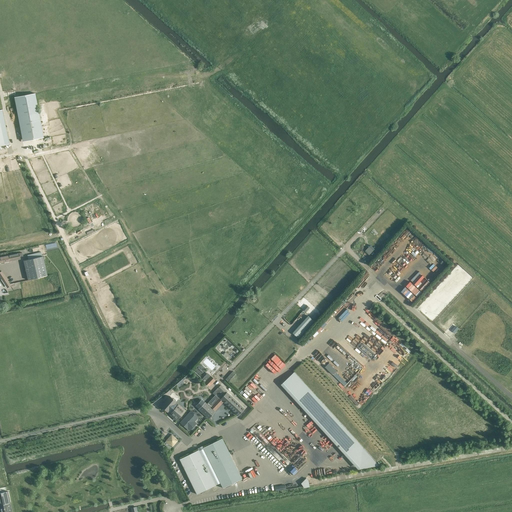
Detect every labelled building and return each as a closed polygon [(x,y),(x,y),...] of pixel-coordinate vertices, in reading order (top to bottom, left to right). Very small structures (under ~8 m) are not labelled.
[(39,113),(35,93),(14,97),(18,117),(22,116),(27,141),(39,138),(35,114),(39,113)] [(43,256),(42,256),(41,252),(28,255),(28,259),(23,261),(28,280),(48,275),(43,256)] [(19,253),(0,257),(0,263),(20,259),(19,253)] [(435,261),(441,268),(446,264),(440,257),(435,261)] [(427,266),(423,271),(430,277),(434,273),(427,266)] [(11,284),(2,271),(0,272),(0,275),(8,287),(11,286),(15,285),(14,283),(11,284)] [(420,293),(432,280),(428,276),(427,277),(423,274),(421,276),(423,278),(420,281),(418,279),(415,282),(412,279),(409,284),(420,293)] [(402,289),(407,294),(412,290),(406,284),(402,289)] [(378,294),(376,297),(379,300),(386,292),(380,287),(376,292),(378,294)] [(309,315),(293,332),(299,337),(314,320),(309,315)] [(376,333),(382,337),(380,339),(384,343),(388,339),(379,330),(376,333)] [(370,345),(362,354),(368,360),(377,352),(370,345)] [(272,371),(278,366),(282,369),(286,365),(276,354),(265,364),(272,371)] [(330,362),(326,366),(333,374),(337,370),(330,362)] [(196,368),(199,374),(206,371),(203,364),(196,368)] [(235,374),(232,371),(226,378),(229,381),(235,374)] [(202,379),(209,386),(215,379),(208,372),(202,379)] [(294,372),(282,383),(360,468),(378,465),(377,463),(294,372)] [(344,385),(347,382),(337,372),(334,375),(344,385)] [(354,392),(358,388),(352,382),(348,386),(354,392)] [(215,394),(220,399),(227,391),(220,385),(218,387),(213,392),(215,394)] [(223,402),(238,416),(244,409),(227,392),(220,399),(223,402)] [(215,410),(216,410),(223,402),(220,399),(215,394),(207,403),(215,410)] [(181,407),(181,408),(175,403),(176,402),(170,396),(161,406),(163,408),(164,408),(165,409),(165,410),(176,420),(185,410),(181,407)] [(202,399),(195,405),(209,418),(215,410),(207,403),(202,399)] [(198,417),(191,411),(180,423),(187,429),(188,428),(190,430),(195,425),(192,423),(198,417)] [(166,441),(172,447),(178,440),(171,435),(166,441)] [(268,445),(270,441),(264,437),(261,440),(268,445)] [(203,447),(219,480),(223,488),(242,479),(222,438),(203,447)] [(179,459),(190,480),(197,494),(216,485),(199,450),(179,459)] [(293,472),(296,467),(291,464),(288,469),(293,472)] [(240,471),(243,477),(250,474),(248,468),(240,471)] [(306,478),(301,483),(306,488),(311,483),(306,478)] [(9,491),(0,493),(0,497),(1,503),(0,503),(0,506),(1,511),(10,511),(12,511),(10,503),(11,502),(10,496),(9,496),(9,491)]
